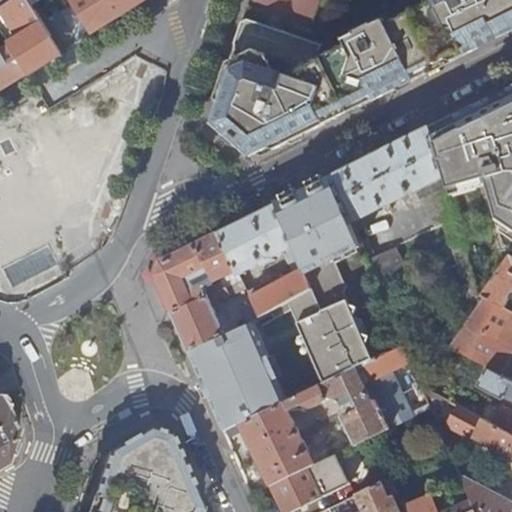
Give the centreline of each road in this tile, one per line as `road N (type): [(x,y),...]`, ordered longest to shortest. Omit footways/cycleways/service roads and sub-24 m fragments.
road 1 (residential): [(511,56),(230,191),(150,211),(120,238)]
road 2 (residential): [(57,425),(152,387),(172,390),(186,401),(235,511)]
road 3 (residential): [(201,10),(120,238)]
road 4 (residential): [(0,134),(201,10)]
road 5 (residential): [(120,238),(106,271),(4,322)]
